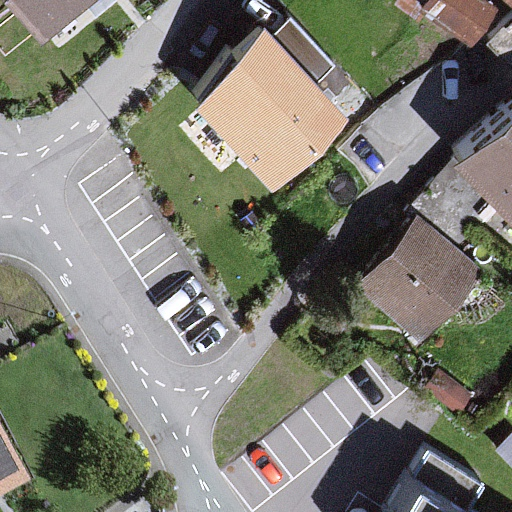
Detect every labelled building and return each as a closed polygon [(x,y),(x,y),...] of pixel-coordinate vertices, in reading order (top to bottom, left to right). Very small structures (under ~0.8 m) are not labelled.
[(61,0),(26,0),(42,17),(61,0)] [(481,1),(478,0),(417,0),(458,31),(481,1)] [(256,7),(188,91),(265,176),(339,101),(316,72),(331,56),(287,9),(271,24),(256,7)] [(511,95),(455,147),(511,210),(511,95)] [(466,268),(411,212),(351,271),(407,327),(466,268)] [(511,426),(511,425),(494,441),(511,460),(511,426)] [(0,492),(20,482),(0,444),(0,492)] [(483,511),(408,465),(379,511),(483,511)]
